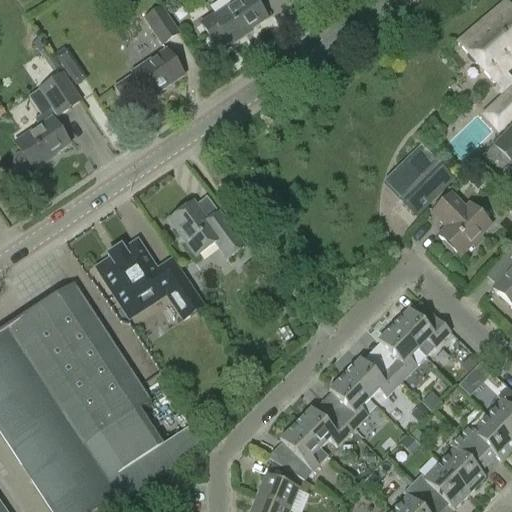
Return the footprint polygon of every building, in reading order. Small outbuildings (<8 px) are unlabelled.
[(235,0),(234,5),(215,18),(212,17),(198,25),(214,47),(225,39),(230,47),(245,37),(244,35),(265,20),(251,0),(235,0)] [(499,92),(497,95),(500,98),(480,117),(498,137),(511,123),(511,81),(504,73),(511,66),(511,11),(505,4),(457,45),(492,85),(499,92)] [(180,36),(161,8),(143,21),(161,49),(180,36)] [(132,77),(113,90),(124,107),(143,93),(149,102),(150,103),(184,80),(182,77),(165,52),(131,75),(132,77)] [(13,168),(18,176),(26,177),(33,173),(48,163),(46,160),(68,146),(53,123),(81,104),(63,75),(53,82),(28,99),(40,118),(34,122),(39,130),(15,146),(21,156),(15,160),(13,168)] [(511,126),(492,147),(493,148),(485,155),(501,172),(508,163),(511,167),(511,126)] [(383,185),(399,200),(418,220),(455,182),(437,162),(422,146),(383,185)] [(431,215),(446,229),(438,238),(443,244),(442,246),(451,255),(453,253),(459,259),(490,227),(468,206),(464,211),(450,196),(431,215)] [(246,250),(219,214),(217,215),(207,222),(197,207),(194,203),(166,223),(194,261),(214,248),(226,264),(246,250)] [(95,269),(125,314),(162,290),(184,322),(204,308),(171,260),(156,270),(136,241),(95,269)] [(511,247),(498,263),(508,273),(492,291),(511,309),(511,247)] [(6,331),(61,415),(123,511),(130,511),(203,441),(194,427),(163,449),(139,412),(150,404),(73,287),(6,331)] [(408,312),(393,328),(417,352),(426,343),(434,351),(450,335),(437,322),(428,331),(408,312)] [(416,369),(425,361),(417,353),(417,352),(393,328),(377,344),(396,363),(388,372),(400,385),(416,369)] [(0,335),(0,435),(9,449),(61,415),(6,331),(0,335)] [(471,358),(463,367),(470,374),(478,366),(471,358)] [(359,362),(344,377),(368,402),(377,393),(385,401),(400,385),(388,372),(379,381),(359,362)] [(492,377),(481,365),(458,388),(470,399),(492,377)] [(360,411),(368,402),(344,377),(328,393),(347,413),(339,421),(352,434),(367,418),(360,411)] [(511,413),(510,412),(511,410),(511,396),(506,391),(497,400),(500,403),(486,418),(511,444),(511,413)] [(422,405),(431,414),(440,406),(431,397),(422,405)] [(412,417),(419,424),(428,416),(421,408),(412,417)] [(310,411),(295,427),(319,451),(328,442),(336,450),(352,434),(339,421),(330,430),(310,411)] [(123,511),(61,415),(9,449),(50,511),(123,511)] [(467,430),(458,439),(485,465),(494,457),(500,464),(511,451),(511,444),(486,418),(471,433),(467,430)] [(310,460),(319,451),(295,427),(279,443),(296,459),(284,471),(287,473),(303,483),(318,468),(310,460)] [(411,456),(419,448),(410,439),(402,447),(411,456)] [(485,465),(458,439),(450,448),(453,451),(438,466),(468,496),(484,480),(477,473),(485,465)] [(420,477),(411,487),(424,499),(432,491),(453,511),(468,496),(438,466),(424,481),(420,477)] [(265,479),(256,501),(282,511),(289,511),(297,493),(305,496),(309,487),(303,483),(287,473),(282,486),(265,479)] [(406,499),(392,511),(420,511),(416,507),(424,499),(411,487),(402,495),(406,499)] [(282,511),(256,501),(251,511),(282,511)]
